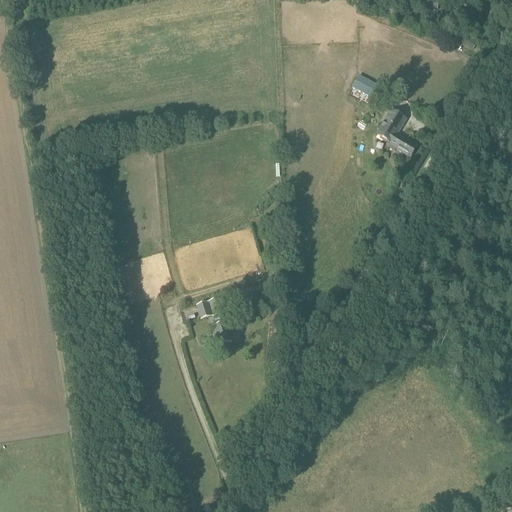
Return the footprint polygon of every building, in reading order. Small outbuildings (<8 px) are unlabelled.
[(424,0),(424,9),(437,10),(437,0),(424,0)] [(461,43),(473,51),(479,41),(467,33),(461,43)] [(379,87),(359,76),(352,89),(372,99),(379,87)] [(377,136),(391,144),(389,146),(410,158),(417,147),(397,135),(406,120),(391,112),(377,136)] [(282,228),(273,223),(266,234),(275,239),(282,228)] [(231,295),(234,305),(258,298),(258,299),(269,296),(266,285),(231,295)] [(214,316),(217,325),(213,326),(219,346),(233,341),(226,322),(225,322),(222,313),(224,313),(219,299),(197,305),(201,319),(214,316)]
